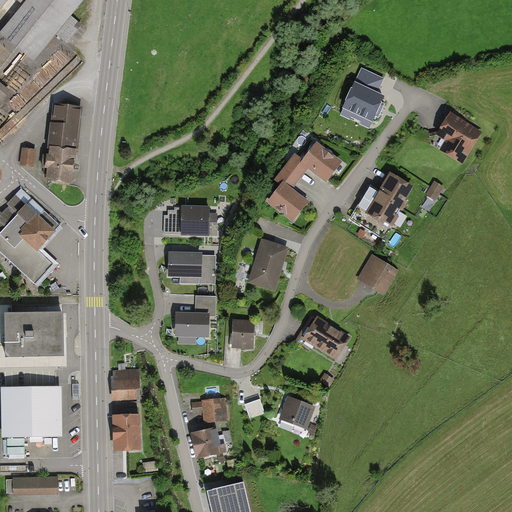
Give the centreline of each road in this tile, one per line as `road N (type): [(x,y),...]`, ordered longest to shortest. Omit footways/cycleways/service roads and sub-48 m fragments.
road 1 (residential): [(163,358),(237,373),(257,367),(308,241),(416,95)]
road 2 (track): [(303,0),(202,128),(128,169),(98,170)]
road 3 (primary): [(117,0),(95,222)]
road 4 (primary): [(95,326),(99,511)]
road 5 (residential): [(199,511),(163,358)]
